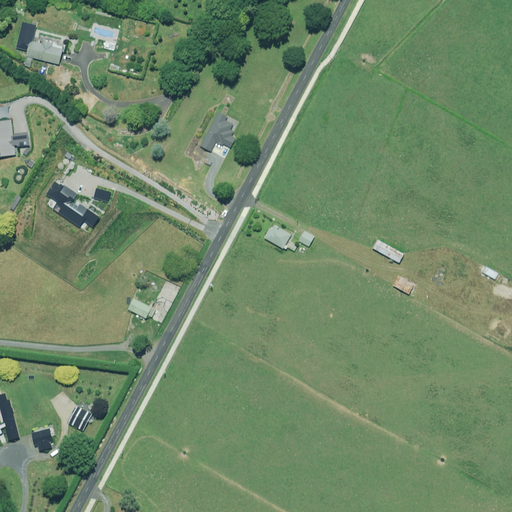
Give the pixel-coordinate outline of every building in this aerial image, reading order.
[(29,52),(25,67),(32,68),(35,58),(61,65),(65,47),(45,42),(35,39),(38,26),(25,23),(18,49),(29,52)] [(233,136),(235,132),(231,130),(234,124),(227,121),(229,116),(217,111),(201,146),(213,151),(216,143),(223,147),(224,145),(232,148),(237,138),(233,136)] [(281,228),(276,226),(274,228),(272,227),(266,238),(284,249),(291,237),(291,238),(291,239),(292,239),(292,240),(293,240),(293,241),(294,241),(295,241),(295,240),(296,240),(297,239),(297,238),(297,237),(297,236),(296,236),(296,235),(295,235),(294,235),(293,235),(292,235),(281,228)] [(316,237),(306,232),(301,242),(310,247),(316,237)] [(405,255),(379,241),(374,249),(400,263),(405,255)] [(298,247),(291,244),(288,248),(296,252),(298,247)] [(487,266),(483,273),(496,280),(500,274),(487,266)] [(394,286),(410,295),(413,290),(416,292),(419,286),(400,276),(394,286)] [(130,310),(147,319),(149,316),(153,318),(157,310),(135,299),(130,310)] [(0,445),(1,446),(0,444),(0,435),(3,434),(2,430),(5,428),(9,442),(22,438),(12,399),(8,400),(6,394),(0,395),(0,407),(4,425),(0,426),(0,445)]
